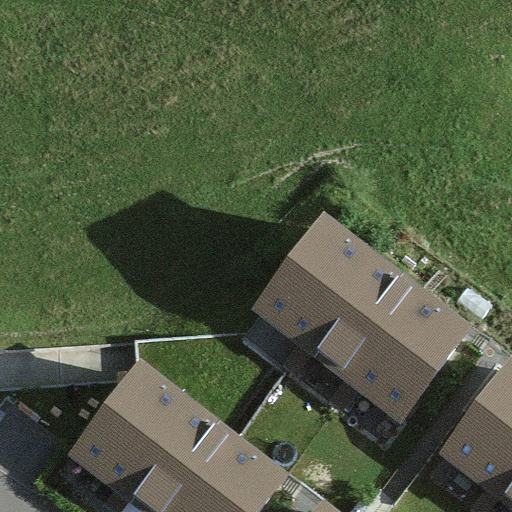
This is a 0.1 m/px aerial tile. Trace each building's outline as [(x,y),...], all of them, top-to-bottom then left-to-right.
[(370,274),(325,240),(263,321),(307,355),(370,274)] [(414,308),(370,274),(307,355),(352,389),(414,308)] [(459,342),(414,308),(352,389),(396,423),(459,342)] [(188,419),(142,384),(80,466),(125,501),(188,419)] [(511,475),(511,384),(451,463),(496,497),(511,475)] [(189,511),(233,454),(188,419),(125,501),(140,511),(189,511)] [(261,511),(279,489),(233,454),(189,511),(261,511)] [(511,475),(496,497),(511,508),(511,475)]
